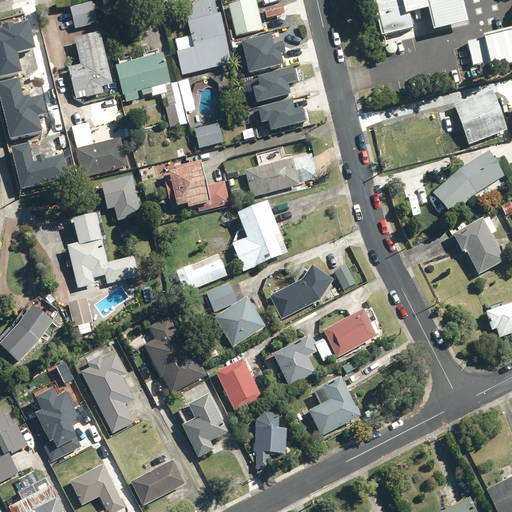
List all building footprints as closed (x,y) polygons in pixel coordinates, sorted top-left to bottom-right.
[(408,17),(404,0),(370,0),(380,38),(412,30),(408,17)] [(464,25),(457,0),(404,0),(408,17),(425,12),(430,34),(464,25)] [(179,42),(186,74),(234,63),(227,31),(222,32),(216,1),(188,6),(194,39),(179,42)] [(90,3),(67,9),(72,32),(96,26),(90,3)] [(234,53),(239,73),(256,69),(288,61),(283,40),(277,19),(245,28),(251,48),(234,53)] [(76,39),(82,64),(69,67),(76,99),(101,93),(100,87),(112,84),(101,33),(76,39)] [(511,33),(496,37),(479,41),(488,76),(511,70),(511,33)] [(115,66),(124,95),(171,80),(163,51),(115,66)] [(53,128),(42,70),(1,78),(3,87),(25,83),(29,103),(5,107),(17,170),(42,165),(35,131),(53,128)] [(297,74),(286,76),(290,95),(301,93),(297,74)] [(245,88),(251,118),(279,111),(271,81),(245,88)] [(186,82),(177,84),(185,115),(193,113),(186,82)] [(455,104),(470,143),(508,129),(492,90),(455,104)] [(291,113),(271,118),(274,129),(294,123),(291,113)] [(197,130),(201,148),(224,143),(219,124),(197,130)] [(462,134),(445,139),(449,154),(467,149),(462,134)] [(81,179),(125,168),(118,140),(74,152),(81,179)] [(246,173),(253,198),(318,179),(310,154),(246,173)] [(431,196),(450,217),(473,196),(500,180),(494,169),(497,167),(490,156),(456,174),(431,196)] [(170,169),(177,206),(187,204),(189,211),(197,209),(197,206),(201,205),(202,211),(232,206),(227,182),(203,186),(199,164),(170,169)] [(104,210),(112,208),(115,222),(138,217),(130,179),(111,183),(111,182),(97,186),(104,210)] [(500,208),(504,216),(511,212),(511,209),(509,203),(500,208)] [(236,245),(247,272),(289,255),(278,230),(269,204),(239,215),(248,240),(236,245)] [(93,286),(92,280),(103,278),(106,286),(138,279),(132,258),(107,264),(102,244),(94,214),(69,220),(76,247),(65,250),(76,291),(93,286)] [(462,254),(475,276),(501,263),(488,239),(493,236),(484,219),(450,237),(459,255),(462,254)] [(222,262),(192,273),(190,266),(177,271),(185,293),(198,288),(227,276),(222,262)] [(300,282),(270,296),(287,325),(316,308),(315,302),(335,278),(317,263),(300,282)] [(346,268),(333,274),(343,292),(355,286),(346,268)] [(213,312),(216,311),(219,317),(216,319),(234,348),(266,328),(248,299),(239,304),(239,303),(232,284),(207,293),(213,312)] [(67,305),(73,328),(92,324),(85,300),(67,305)] [(511,305),(484,315),(490,333),(494,331),(497,340),(511,335),(511,305)] [(0,343),(0,351),(16,367),(47,326),(28,311),(14,329),(0,343)] [(360,312),(325,332),(342,361),(377,341),(360,312)] [(150,329),(156,342),(147,347),(171,394),(208,376),(188,335),(179,315),(150,329)] [(271,356),(289,387),(313,373),(295,343),(271,356)] [(314,349),(322,363),(331,358),(324,344),(314,349)] [(77,374),(108,437),(131,422),(123,406),(132,402),(120,379),(125,377),(114,356),(77,374)] [(219,373),(237,412),(264,400),(246,360),(219,373)] [(209,397),(191,405),(197,419),(184,426),(200,457),(214,449),(211,443),(227,435),(209,397)] [(310,410),(321,434),(349,422),(338,398),(310,410)] [(286,455),(287,431),(280,431),(281,418),(278,414),(274,414),(274,410),(265,410),(265,413),(262,413),(262,418),(258,418),(258,431),(257,455),(258,455),(259,468),(271,468),(271,455),(286,455)] [(0,460),(8,457),(23,450),(13,427),(10,428),(6,417),(0,419),(0,460)] [(0,484),(16,475),(9,462),(2,466),(0,462),(0,484)] [(134,484),(146,505),(183,484),(171,463),(134,484)] [(68,483),(79,504),(99,494),(107,511),(122,511),(129,509),(108,464),(68,483)] [(511,511),(511,478),(485,494),(495,511),(511,511)] [(12,508),(14,511),(67,511),(53,485),(12,508)] [(467,511),(462,501),(439,511),(467,511)]
